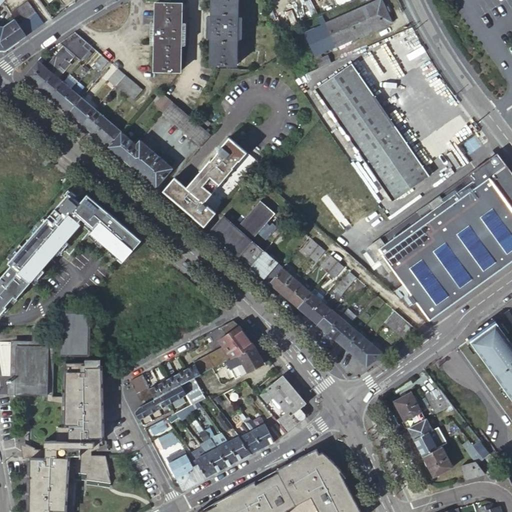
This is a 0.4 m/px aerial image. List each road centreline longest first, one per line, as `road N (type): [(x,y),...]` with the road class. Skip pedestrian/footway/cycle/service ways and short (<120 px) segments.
road 1 (tertiary): [(0,84),(247,303)]
road 2 (unclassified): [(247,303),(109,379),(176,505)]
road 3 (tertiary): [(340,411),(511,280)]
road 4 (unclassified): [(340,411),(176,505)]
road 5 (unclassified): [(415,0),(511,147)]
road 6 (tertiary): [(247,303),(340,411)]
road 7 (residential): [(0,69),(104,0)]
